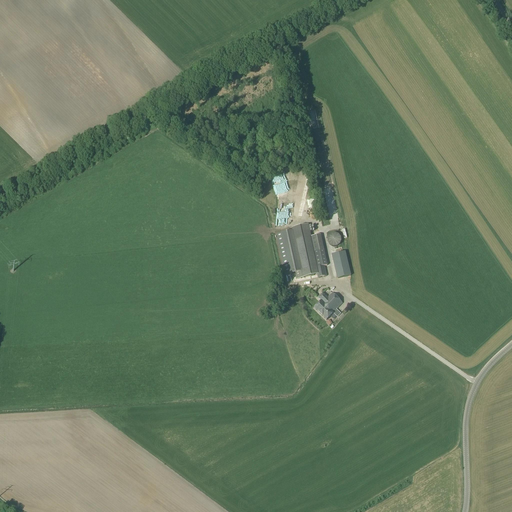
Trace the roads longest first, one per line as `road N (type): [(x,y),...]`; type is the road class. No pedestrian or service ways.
road 1 (track): [(0,198),(347,0)]
road 2 (tertiary): [(465,511),(468,402),(475,381),(511,345)]
road 3 (track): [(281,38),(312,195)]
